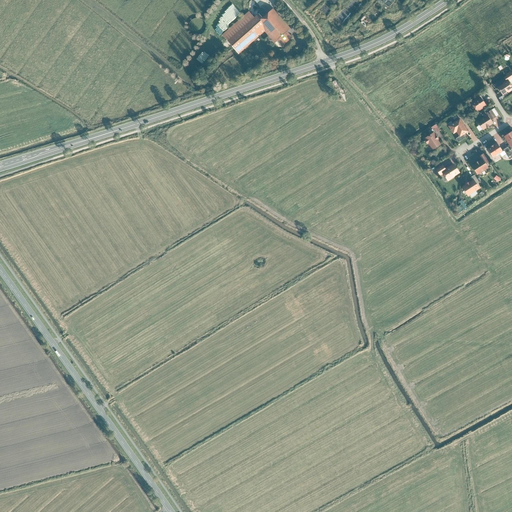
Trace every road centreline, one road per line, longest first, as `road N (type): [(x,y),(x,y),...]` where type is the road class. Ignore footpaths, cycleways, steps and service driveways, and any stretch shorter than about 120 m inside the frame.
road 1 (secondary): [(0,168),(364,48),(448,0)]
road 2 (tertiary): [(171,511),(0,269)]
road 3 (track): [(196,91),(87,0)]
